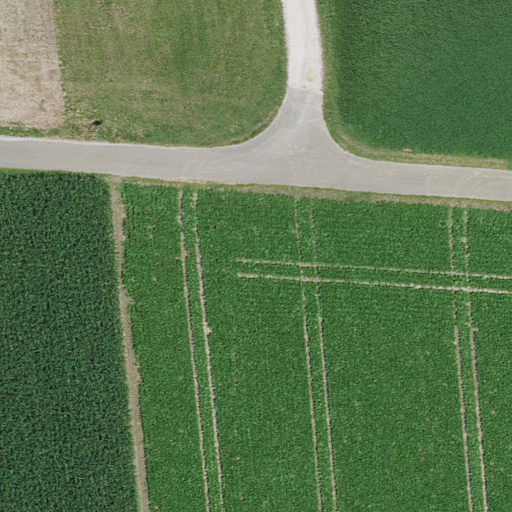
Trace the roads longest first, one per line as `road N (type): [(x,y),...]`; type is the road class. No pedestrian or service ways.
road 1 (track): [(0,145),(305,148),(511,164)]
road 2 (track): [(289,0),(305,148)]
